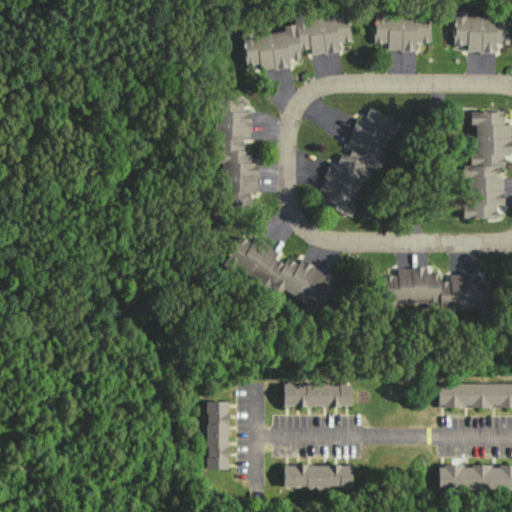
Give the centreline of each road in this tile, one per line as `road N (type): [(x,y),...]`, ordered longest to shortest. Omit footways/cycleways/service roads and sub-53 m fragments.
road 1 (residential): [(511,244),(323,239),(291,214),(285,134),(301,97),(328,87),(511,87)]
road 2 (residential): [(511,438),(240,436)]
